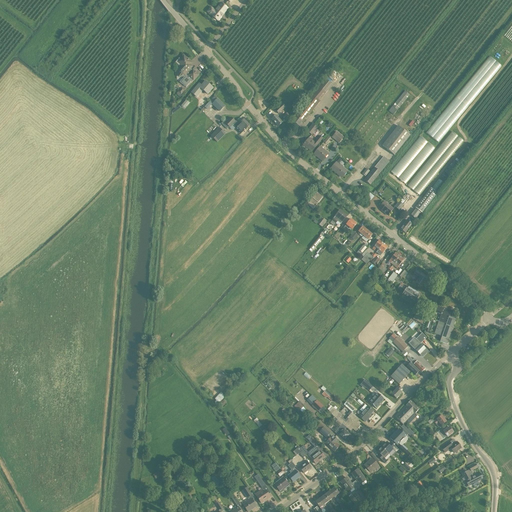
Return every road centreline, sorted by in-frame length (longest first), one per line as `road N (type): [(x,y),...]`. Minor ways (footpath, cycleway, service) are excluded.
road 1 (tertiary): [(490,318),(292,154),(164,0)]
road 2 (track): [(132,511),(167,105)]
road 3 (unclassified): [(450,354),(338,466),(274,511)]
road 4 (unclassified): [(492,511),(493,472),(454,405),(448,383),(457,362),(450,354)]
road 5 (track): [(282,506),(214,402)]
